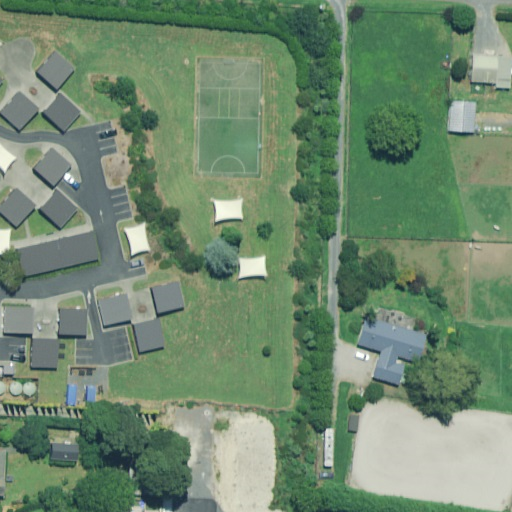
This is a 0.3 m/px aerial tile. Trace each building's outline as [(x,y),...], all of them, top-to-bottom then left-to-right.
[(57,50),(37,73),(56,90),(76,67),(57,50)] [(511,53),(499,53),(499,55),(474,55),(473,82),(497,83),(497,88),(511,88),(511,53)] [(18,91),(0,111),(0,116),(17,131),(37,108),(18,91)] [(81,111),(59,92),(42,112),(63,131),(81,111)] [(477,103),(453,102),(451,131),(475,133),(477,103)] [(52,147),(31,170),(50,186),(71,163),(52,147)] [(15,188),(0,204),(0,215),(13,228),(34,205),(15,188)] [(77,207),(55,188),(38,207),(59,227),(77,207)] [(91,229),(13,247),(20,277),(98,259),(91,229)] [(151,287),(157,313),(184,307),(178,281),(151,287)] [(97,299),(103,325),(131,319),(125,293),(97,299)] [(32,309),(4,307),(3,332),(31,334),(32,309)] [(86,310),(58,309),(57,334),(85,336),(86,310)] [(227,320),(209,315),(204,332),(222,337),(227,320)] [(400,385),(407,364),(399,361),(400,357),(408,360),(419,363),(428,336),(368,317),(359,344),(383,352),(374,377),(400,385)] [(133,324),(139,350),(163,345),(157,319),(133,324)] [(56,369),(57,339),(31,339),(31,368),(56,369)] [(178,458),(187,481),(237,461),(226,433),(185,450),(187,455),(178,458)] [(76,444),(50,443),(49,460),(75,462),(76,444)]
